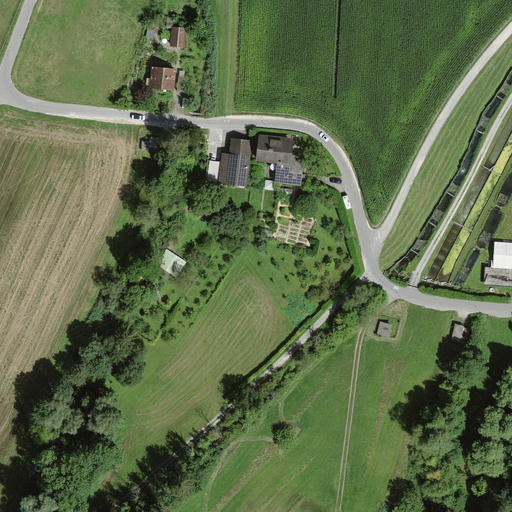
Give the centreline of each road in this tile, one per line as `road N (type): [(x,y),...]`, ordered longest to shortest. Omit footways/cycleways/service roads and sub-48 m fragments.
road 1 (tertiary): [(511,309),(431,300),(380,279),(344,167),(326,137),(310,128),(15,98),(3,80),(30,0)]
road 2 (track): [(111,511),(261,380),(370,265),(411,169),(511,21)]
road 3 (track): [(336,511),(362,332),(397,290)]
road 4 (track): [(409,294),(511,94)]
